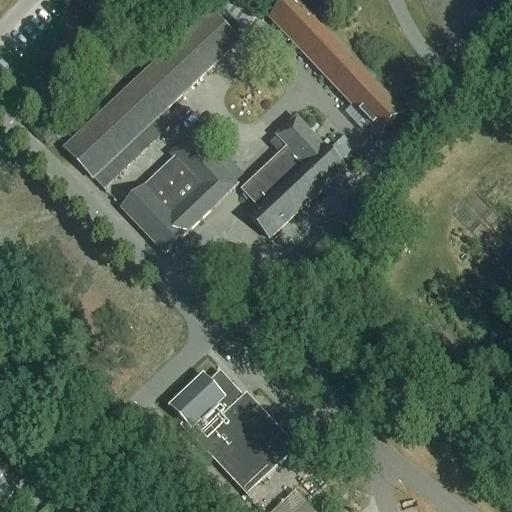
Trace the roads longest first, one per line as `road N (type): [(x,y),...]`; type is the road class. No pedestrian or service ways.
road 1 (residential): [(245,308),(464,94)]
road 2 (residential): [(0,115),(212,329)]
road 3 (residential): [(25,511),(212,329)]
road 4 (residential): [(368,437),(245,308)]
